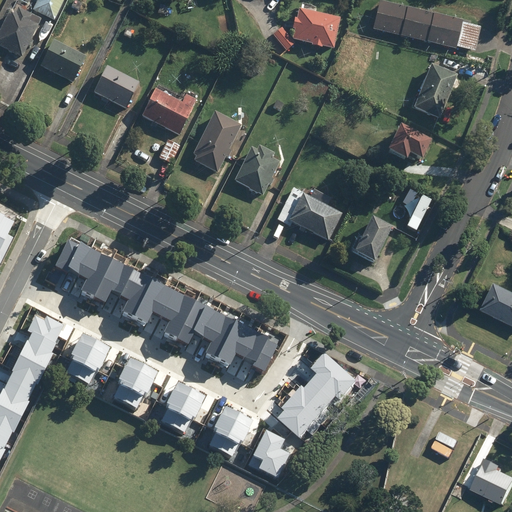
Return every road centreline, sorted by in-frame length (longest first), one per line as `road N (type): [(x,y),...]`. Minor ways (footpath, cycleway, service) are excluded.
road 1 (residential): [(16,282),(251,397),(264,394),(315,304)]
road 2 (tertiary): [(315,304),(66,181)]
road 3 (residential): [(511,120),(401,345)]
road 4 (tertiary): [(511,402),(401,345)]
